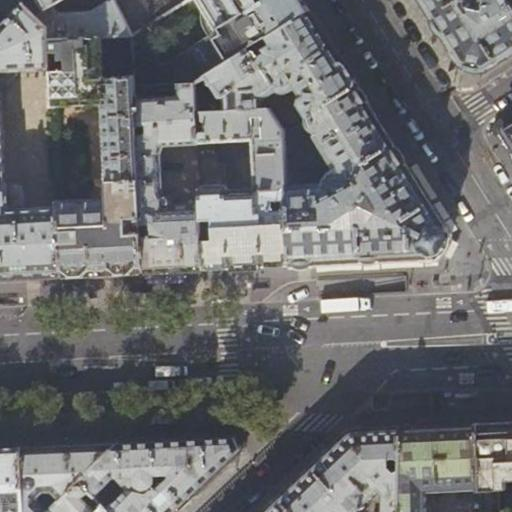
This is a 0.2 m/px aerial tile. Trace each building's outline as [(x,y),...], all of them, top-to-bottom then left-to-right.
[(62,276),(58,208),(8,211),(6,185),(4,185),(0,115),(0,72),(50,70),(48,41),(48,30),(19,0),(0,0),(0,8),(10,18),(0,28),(0,279),(23,278),(62,276)] [(19,0),(48,30),(48,41),(132,37),(133,36),(114,0),(112,0),(93,12),(61,13),(56,6),(66,0),(19,0)] [(303,0),(218,0),(248,51),(252,49),(269,38),(311,13),(303,0)] [(511,0),(420,0),(435,22),(461,65),(486,71),(511,54),(511,0)] [(335,52),(311,13),(269,38),(276,49),(259,60),(252,49),(248,51),(206,78),(221,100),(225,100),(226,113),(265,110),(264,101),(268,101),(279,94),(285,95),(288,94),(296,90),(301,99),(300,100),(299,105),(307,118),(309,117),(310,117),(357,87),(335,52)] [(52,109),(102,106),(107,182),(108,200),(58,202),(58,208),(62,276),(102,274),(143,272),(142,234),(130,235),(129,224),(141,223),(139,181),(134,87),(134,77),(120,78),(120,66),(133,66),(132,37),(48,41),(50,70),(52,109)] [(197,114),(196,84),(134,87),(139,181),(141,223),(142,234),(143,272),(174,271),(205,269),(201,204),(170,206),(170,201),(169,196),(164,196),(162,157),(165,146),(198,145),(197,114)] [(375,115),(357,87),(310,117),(309,117),(308,119),(307,120),(307,123),(308,127),(308,128),(310,131),(312,132),(314,133),(316,133),(314,137),(335,169),(337,172),(339,173),(342,174),(345,173),(347,173),(350,177),(348,178),(343,180),(341,181),(337,184),(335,186),(333,189),(333,191),(333,195),(331,194),(329,192),(327,189),(327,180),(327,178),(326,176),(323,173),(321,171),(320,171),(318,171),(305,172),(305,186),(287,187),(291,265),(364,261),(440,257),(451,236),(406,165),(375,115)] [(265,110),(226,113),(197,114),(198,145),(201,204),(205,269),(248,267),(291,265),(287,187),(283,133),(269,110),(265,110)] [(511,124),(502,131),(511,146),(511,124)] [(511,422),(476,424),(480,489),(480,511),(502,511),(511,502),(511,422)] [(420,427),(401,428),(400,459),(400,471),(400,511),(425,511),(425,492),(480,489),(476,424),(444,426),(439,426),(420,427)] [(354,511),(380,488),(380,511),(400,511),(400,471),(394,472),(390,466),(390,459),(400,459),(401,428),(378,429),(352,430),(316,464),(264,511),(354,511)] [(180,438),(119,441),(80,481),(90,491),(103,505),(109,511),(177,511),(186,504),(242,451),(236,435),(180,438)] [(68,444),(23,446),(25,511),(48,511),(50,511),(41,502),(40,497),(46,492),(54,492),(61,499),(80,481),(119,441),(68,444)] [(0,447),(0,511),(25,511),(23,446),(0,447)] [(83,498),(90,491),(80,481),(61,499),(50,511),(48,511),(109,511),(103,505),(96,511),(83,498)] [(511,511),(511,502),(502,511),(511,511)]
